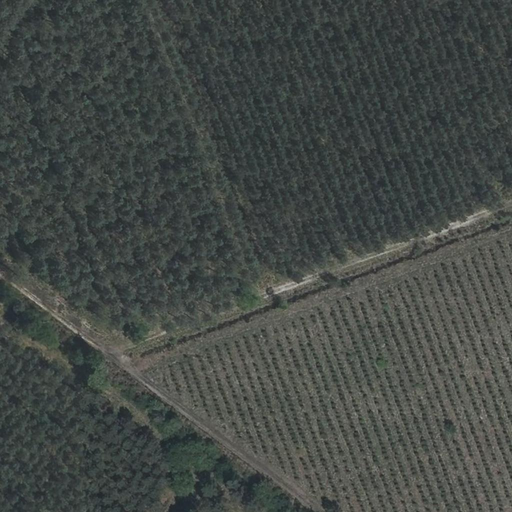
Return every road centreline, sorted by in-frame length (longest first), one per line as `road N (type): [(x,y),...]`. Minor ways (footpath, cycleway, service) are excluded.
road 1 (track): [(511,206),(115,350)]
road 2 (track): [(317,511),(0,257)]
